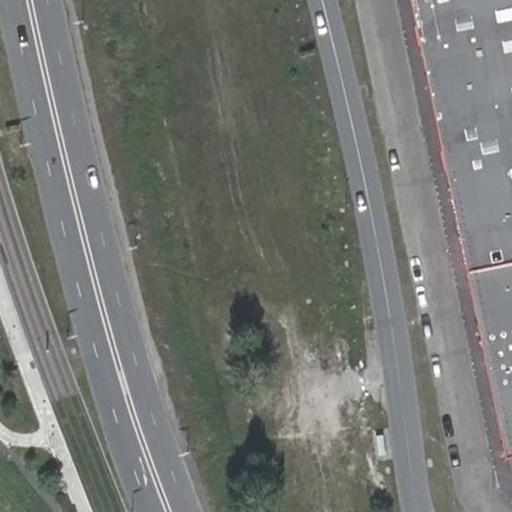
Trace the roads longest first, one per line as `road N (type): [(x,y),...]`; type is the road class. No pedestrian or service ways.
road 1 (primary): [(187,511),(123,323),(48,0)]
road 2 (primary): [(12,0),(90,333),(148,511)]
road 3 (secondary): [(330,0),(392,296),(421,511)]
